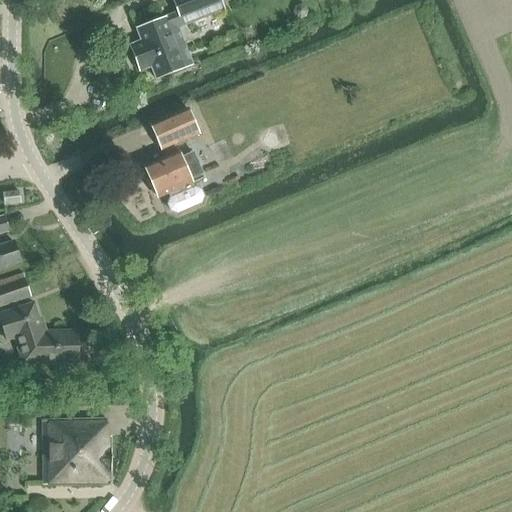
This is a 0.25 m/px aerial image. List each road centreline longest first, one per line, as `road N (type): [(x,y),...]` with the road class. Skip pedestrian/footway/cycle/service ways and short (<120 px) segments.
road 1 (tertiary): [(113,511),(149,454),(155,379),(135,326),(33,160)]
road 2 (track): [(438,198),(131,319)]
road 3 (tertiary): [(33,160),(12,95),(13,0)]
